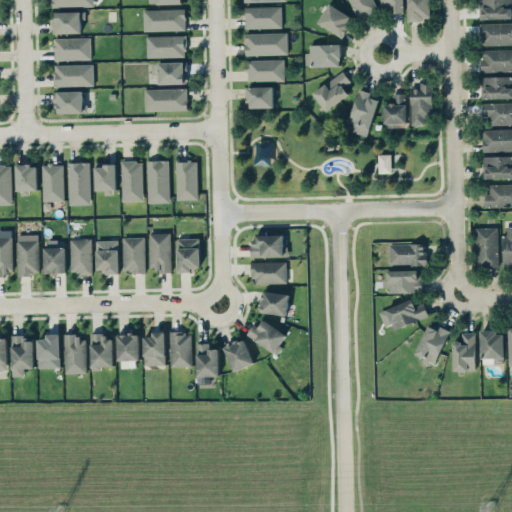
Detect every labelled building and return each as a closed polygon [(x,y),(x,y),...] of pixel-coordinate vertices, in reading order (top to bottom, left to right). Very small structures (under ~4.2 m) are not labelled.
[(349,0),(357,17),(377,8),(373,0),(349,0)] [(404,12),(403,0),(381,0),(381,12),(404,12)] [(430,0),(407,0),(408,19),(430,19),(430,0)] [(478,0),(479,18),(511,17),(510,0),(478,0)] [(342,37),(354,18),(329,3),(317,22),(342,37)] [(281,5),(245,6),(246,28),(282,27),(281,5)] [(185,8),(143,9),(144,30),(185,30),(185,8)] [(53,33),(81,33),(81,18),(86,18),(85,10),(52,11),(53,33)] [(511,43),(511,21),(480,23),(481,45),(511,43)] [(245,55),(287,54),(287,31),(245,32),(245,55)] [(186,34),(146,35),(147,57),(186,56),(186,34)] [(90,36),(54,37),(54,60),(91,59),(90,36)] [(340,43),(309,44),(309,52),(305,52),(305,66),(341,65),(340,43)] [(511,48),(481,49),(482,71),(511,70),(511,48)] [(247,81),(284,80),(284,58),(247,59),(247,81)] [(186,61),(158,62),(159,84),(187,83),(186,61)] [(54,86),(94,85),(93,63),(54,64),(54,86)] [(344,86),(350,81),(344,71),(312,91),(324,110),(349,94),(344,86)] [(511,75),(481,76),(481,98),(511,97),(511,75)] [(411,124),(425,124),(424,116),(433,116),(432,83),(419,83),(419,86),(410,86),(411,124)] [(247,107),(273,107),(273,86),(247,86),(247,107)] [(145,110),(188,109),(187,87),(145,88),(145,110)] [(351,131),(368,136),(380,94),(359,88),(349,121),(354,123),(351,131)] [(55,90),(56,112),(83,112),(82,90),(55,90)] [(384,125),(406,125),(406,93),(392,93),(393,103),(384,103),(384,125)] [(490,124),(511,123),(511,101),(482,102),(482,115),(490,115),(490,124)] [(483,151),(511,149),(511,128),(482,129),(483,151)] [(391,172),(391,154),(379,154),(378,172),(391,172)] [(511,154),(483,156),(483,178),(511,176),(511,154)] [(169,159),(147,160),(147,202),(169,202),(169,159)] [(197,159),(176,160),(177,199),(198,198),(197,159)] [(90,161),(68,162),(69,204),(91,204),(90,161)] [(121,161),(122,200),(143,200),(142,161),(121,161)] [(95,190),(104,190),(104,194),(116,194),(115,162),(95,162),(95,190)] [(0,204),(11,204),(11,163),(0,163),(0,204)] [(42,164),(43,200),(64,200),(63,163),(42,164)] [(37,189),(37,164),(15,164),(16,190),(37,189)] [(511,183),(489,184),(489,192),(484,192),(484,206),(511,205),(511,183)] [(504,266),(511,266),(511,225),(503,226),(504,266)] [(497,227),(475,227),(476,267),(497,266),(497,227)] [(0,273),(13,273),(12,229),(0,229),(0,273)] [(171,270),(171,231),(149,232),(150,270),(171,270)] [(17,234),(18,274),(39,274),(38,233),(17,234)] [(252,257),(287,256),(287,246),(283,246),(283,234),(251,234),(252,257)] [(122,237),(123,271),(145,271),(144,236),(122,237)] [(199,237),(177,238),(178,269),(199,269),(199,237)] [(92,272),(91,238),(70,238),(71,273),(92,272)] [(118,271),(118,239),(96,240),(97,271),(118,271)] [(426,242),(389,243),(389,264),(426,263),(426,242)] [(66,272),(65,246),(44,247),(44,272),(66,272)] [(252,261),(252,283),(286,282),(286,261),(252,261)] [(386,293),(421,291),(420,269),(385,270),(386,293)] [(289,293),(264,290),(260,311),(286,314),(289,293)] [(389,330),(428,315),(423,303),(415,306),(412,298),(381,310),(389,330)] [(248,336),(276,353),(287,334),(260,317),(248,336)] [(414,354),(435,363),(449,331),(429,321),(414,354)] [(481,331),(481,358),(494,357),(494,362),(504,362),(503,330),(481,331)] [(143,336),(144,364),(166,364),(165,331),(151,331),(151,336),(143,336)] [(170,366),(192,365),(191,331),(170,331),(170,366)] [(476,332),(462,332),(462,340),(453,340),(453,370),(475,370),(476,332)] [(38,367),(60,367),(59,333),(45,333),(45,338),(37,338),(38,367)] [(118,333),(119,367),(138,366),(137,333),(118,333)] [(86,372),(85,334),(64,335),(65,372),(86,372)] [(112,334),(91,334),(91,369),(102,369),(102,365),(112,365),(112,334)] [(24,368),(34,367),(33,336),(11,336),(12,375),(24,375),(24,368)] [(223,346),(234,371),(253,363),(243,338),(223,346)] [(218,344),(196,344),(197,376),(218,375),(218,344)]
